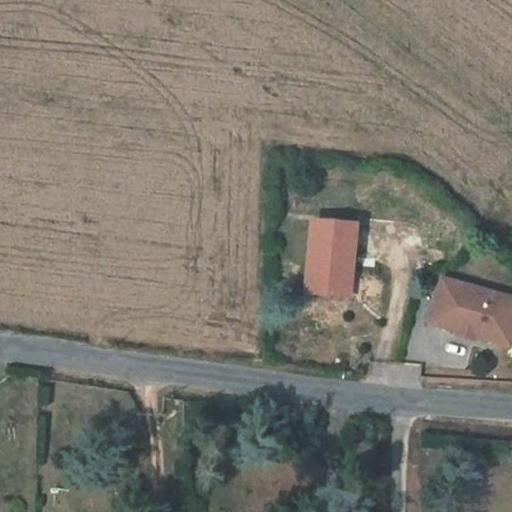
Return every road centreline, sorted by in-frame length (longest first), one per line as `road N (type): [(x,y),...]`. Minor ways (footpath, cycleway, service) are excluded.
road 1 (unclassified): [(511,408),(402,403),(0,351)]
road 2 (unknown): [(142,369),(151,511)]
